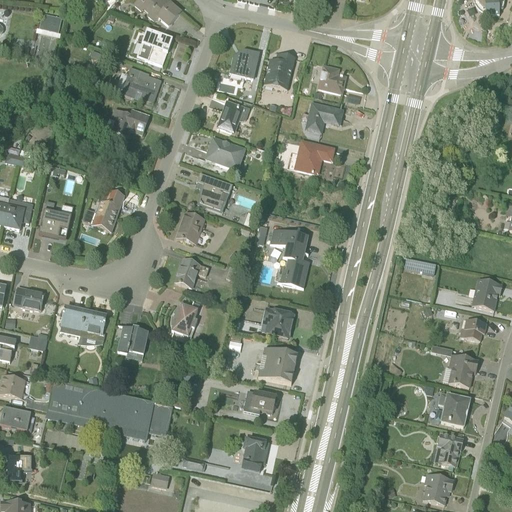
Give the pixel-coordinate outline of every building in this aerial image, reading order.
[(108,1),(107,0),(92,0),(101,8),(108,1)] [(158,20),(168,29),(180,15),(171,7),(170,8),(164,3),(165,2),(162,0),(142,0),(135,9),(140,14),(142,12),(147,16),(145,19),(153,26),(158,20)] [(484,16),(484,19),(498,18),(498,12),(502,12),(504,4),(505,0),(472,0),(472,3),(475,9),(478,13),(481,15),(484,16)] [(36,31),(35,36),(59,41),(60,36),(58,36),(61,20),(42,16),(38,31),(36,31)] [(135,46),(132,55),(137,57),(139,61),(143,63),(143,64),(162,70),(172,42),(148,33),(143,46),(141,45),(141,47),(135,46)] [(229,76),(253,82),(259,57),(243,53),(241,56),(239,57),(236,58),(233,59),(229,76)] [(263,88),(287,93),(294,61),(276,56),(274,63),(269,62),(263,88)] [(126,79),(120,97),(133,101),(136,94),(141,96),(139,102),(152,106),(160,84),(148,79),(148,77),(129,70),(127,77),(125,76),(124,78),(126,79)] [(338,74),(323,70),(317,92),(341,97),(345,81),(336,79),(338,74)] [(41,116),(51,119),(53,112),(51,108),(50,108),(51,107),(53,107),(56,96),(50,94),(41,116)] [(511,103),(507,101),(503,108),(510,112),(511,108),(511,103)] [(225,103),(215,130),(234,137),(238,125),(243,125),(244,124),(249,112),(225,103)] [(310,107),(304,134),(320,138),(324,124),(338,127),(341,114),(310,107)] [(109,122),(105,132),(128,140),(130,135),(141,139),(148,120),(130,113),(129,118),(113,112),(110,122),(109,122)] [(21,113),(18,121),(28,125),(31,117),(21,113)] [(237,175),(239,170),(241,170),(242,168),(240,167),(245,153),(212,141),(203,163),(237,175)] [(331,166),(334,152),(300,143),(292,173),(317,179),(321,164),(331,166)] [(18,159),(16,169),(28,171),(30,162),(27,161),(29,154),(22,153),(20,160),(18,159)] [(4,166),(16,169),(18,159),(6,157),(4,166)] [(53,170),(51,177),(56,178),(56,176),(64,177),(65,173),(53,170)] [(221,217),(231,189),(199,178),(194,191),(200,193),(196,209),(221,217)] [(110,236),(123,200),(108,195),(104,206),(100,205),(96,217),(86,213),(81,225),(110,236)] [(0,229),(2,230),(9,202),(0,199),(0,229)] [(24,207),(9,204),(2,230),(18,233),(24,207)] [(43,214),(38,237),(65,244),(70,220),(70,216),(71,216),(73,211),(61,208),(60,213),(61,214),(60,218),(43,214)] [(253,218),(247,215),(242,227),(248,230),(253,218)] [(184,216),(175,241),(195,248),(204,223),(184,216)] [(308,240),(273,231),(269,246),(284,250),(279,274),(276,273),(273,285),(302,292),(308,265),(303,264),(308,240)] [(228,260),(234,265),(240,258),(234,253),(228,260)] [(173,286),(191,293),(197,278),(205,281),(208,271),(182,262),(173,286)] [(229,269),(225,281),(235,284),(240,273),(229,269)] [(476,283),(470,309),(493,314),(496,298),(499,299),(501,288),(476,283)] [(27,292),(17,290),(13,309),(40,315),(44,297),(27,293),(27,292)] [(190,311),(181,307),(179,311),(178,310),(174,315),(172,318),(174,319),(173,321),(171,321),(170,326),(170,330),(172,331),(170,335),(173,336),(171,341),(171,342),(188,347),(196,324),(193,322),(199,308),(192,305),(190,311)] [(80,334),(85,314),(64,309),(59,329),(80,334)] [(270,312),(265,311),(261,327),(265,328),(263,337),(288,343),(294,318),(291,317),(273,313),(272,313),(270,312)] [(102,337),(106,319),(85,314),(79,340),(77,348),(88,349),(102,348),(104,338),(102,337)] [(460,331),(458,340),(479,345),(481,337),(483,337),(486,327),(465,322),(463,332),(460,331)] [(132,332),(117,329),(115,341),(119,342),(116,354),(126,357),(125,360),(140,364),(141,364),(143,357),(144,357),(146,351),(144,350),(148,336),(138,333),(139,331),(138,330),(132,329),(132,332)] [(0,363),(9,366),(12,351),(13,352),(15,343),(0,339),(0,363)] [(30,339),(27,351),(43,354),(46,342),(30,339)] [(290,388),(297,358),(263,351),(257,381),(290,388)] [(445,370),(442,384),(447,385),(447,386),(469,391),(472,377),(474,378),(478,363),(451,358),(448,371),(445,370)] [(181,359),(179,367),(192,370),(194,362),(181,359)] [(0,379),(0,381),(0,398),(21,403),(25,384),(0,379)] [(166,440),(172,410),(54,384),(44,422),(146,443),(147,437),(165,440),(166,440)] [(247,394),(242,414),(259,417),(259,413),(265,415),(266,417),(270,417),(271,416),(272,416),(274,406),(277,406),(277,404),(278,402),(276,399),(276,398),(254,394),(253,395),(247,394)] [(436,413),(433,423),(439,424),(439,426),(463,431),(470,403),(440,396),(437,408),(443,409),(441,414),(436,413)] [(511,406),(503,420),(511,425),(511,406)] [(31,417),(3,411),(0,422),(0,429),(26,435),(27,434),(30,435),(32,426),(29,425),(31,417)] [(456,471),(462,443),(439,438),(439,440),(437,439),(435,447),(437,448),(433,466),(456,471)] [(263,469),(269,444),(244,439),(242,451),(244,452),(240,471),(259,475),(261,468),(263,469)] [(182,468),(203,473),(205,464),(184,459),(182,468)] [(6,460),(5,487),(21,487),(21,476),(31,476),(31,460),(6,460)] [(152,476),(149,488),(165,492),(168,479),(152,476)] [(422,504),(443,508),(445,500),(449,500),(452,484),(425,477),(423,488),(425,489),(422,504)] [(392,491),(384,494),(387,501),(395,499),(392,491)]
